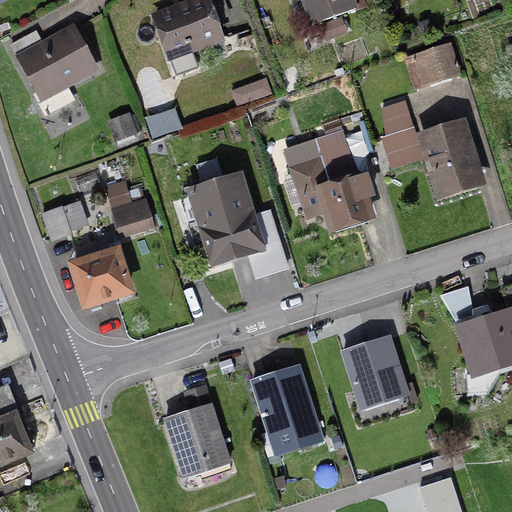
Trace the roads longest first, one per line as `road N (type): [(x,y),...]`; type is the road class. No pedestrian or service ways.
road 1 (residential): [(68,380),(511,239)]
road 2 (secondary): [(68,380),(0,205)]
road 3 (secondary): [(120,511),(68,380)]
